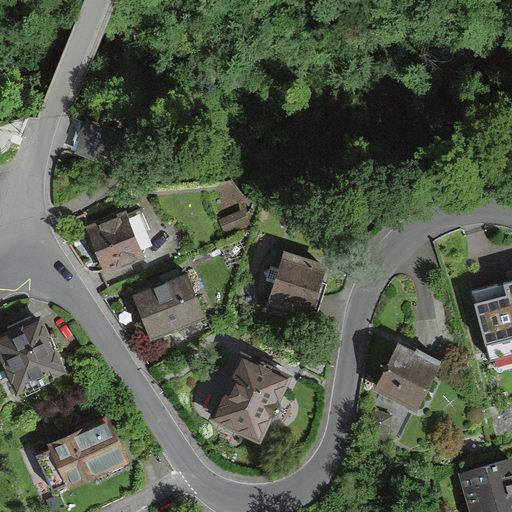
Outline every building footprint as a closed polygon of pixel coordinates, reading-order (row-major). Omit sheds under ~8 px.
[(111,269),(153,251),(133,203),(91,221),(111,269)] [(327,264),(282,246),(263,295),(308,313),(327,264)] [(189,270),(140,293),(162,340),(211,318),(189,270)] [(511,279),(471,291),(490,360),(511,354),(511,279)] [(41,311),(0,329),(0,351),(18,391),(67,369),(41,311)] [(370,397),(416,416),(441,355),(395,336),(370,397)] [(292,368),(244,346),(214,411),(262,433),(292,368)] [(133,407),(66,433),(90,483),(154,453),(133,407)] [(511,511),(511,451),(461,466),(474,511),(511,511)]
